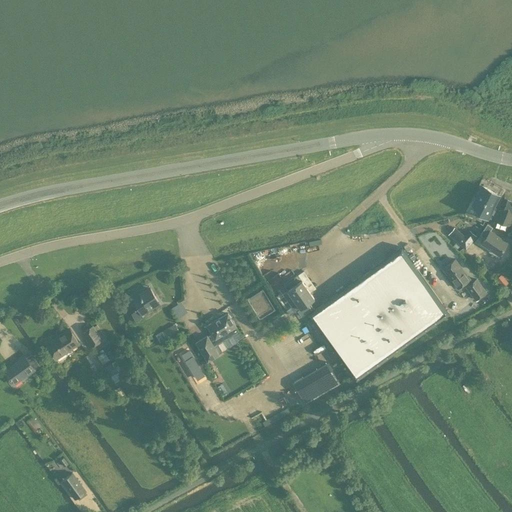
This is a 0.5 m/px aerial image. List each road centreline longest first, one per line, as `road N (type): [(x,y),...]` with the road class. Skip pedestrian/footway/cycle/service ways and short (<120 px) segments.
road 1 (unclassified): [(144,511),(511,312)]
road 2 (unclassified): [(0,264),(165,224),(369,150),(388,136)]
road 3 (secondary): [(0,205),(388,136)]
road 4 (secondary): [(388,136),(429,136),(511,158)]
